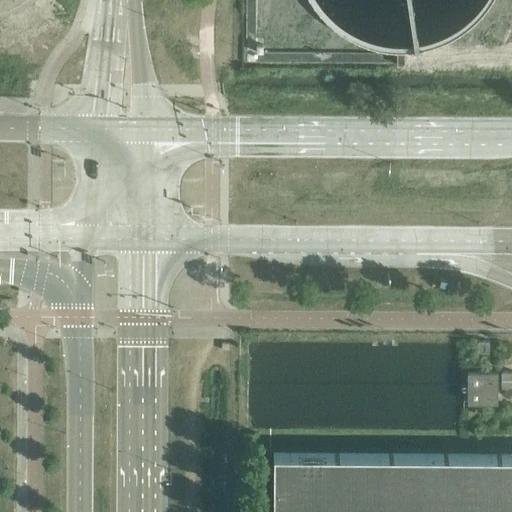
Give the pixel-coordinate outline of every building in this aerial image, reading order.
[(405,62),(405,53),(401,53),(396,53),(396,62),(405,62)] [(489,351),(489,340),(478,340),(478,351),(489,351)] [(498,403),(498,372),(468,371),(467,402),(498,403)] [(511,386),(511,371),(502,371),(502,386),(511,386)] [(511,511),(511,454),(273,453),(273,511),(511,511)]
